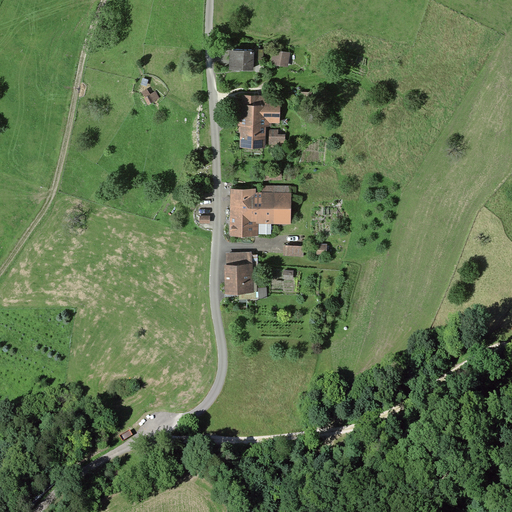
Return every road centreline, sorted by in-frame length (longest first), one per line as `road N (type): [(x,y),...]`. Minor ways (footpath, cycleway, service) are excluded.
road 1 (unclassified): [(145,439),(207,403),(219,386),(210,0)]
road 2 (track): [(511,343),(379,416),(314,432),(145,439)]
road 3 (track): [(101,0),(42,215),(0,271)]
road 4 (track): [(429,511),(438,487),(511,396)]
road 5 (track): [(35,511),(82,465),(145,439)]
